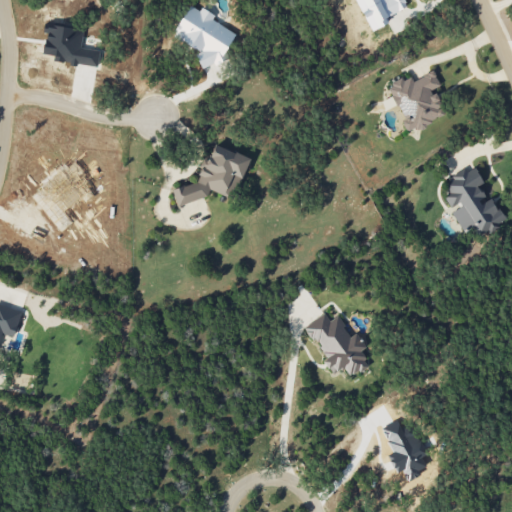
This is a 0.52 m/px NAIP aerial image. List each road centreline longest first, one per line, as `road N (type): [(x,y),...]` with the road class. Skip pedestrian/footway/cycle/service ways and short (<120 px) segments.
road 1 (residential): [(0,161),(10,56),(2,0)]
road 2 (residential): [(8,95),(156,118)]
road 3 (residential): [(317,511),(296,484),(265,477),(237,492),(226,511)]
